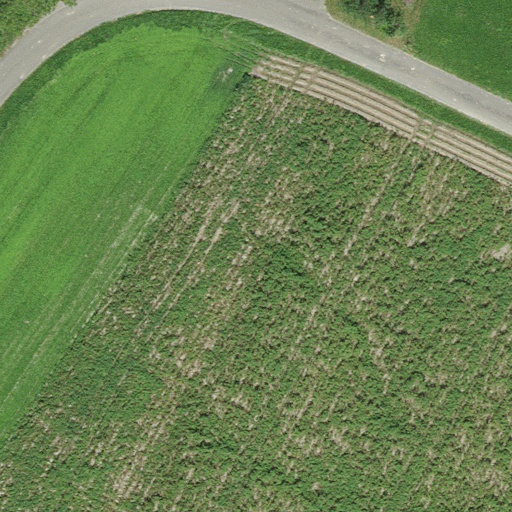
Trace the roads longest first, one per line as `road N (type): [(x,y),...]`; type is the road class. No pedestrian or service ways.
road 1 (unclassified): [(511,118),(254,8),(214,0)]
road 2 (unclassified): [(120,0),(73,20),(0,83)]
